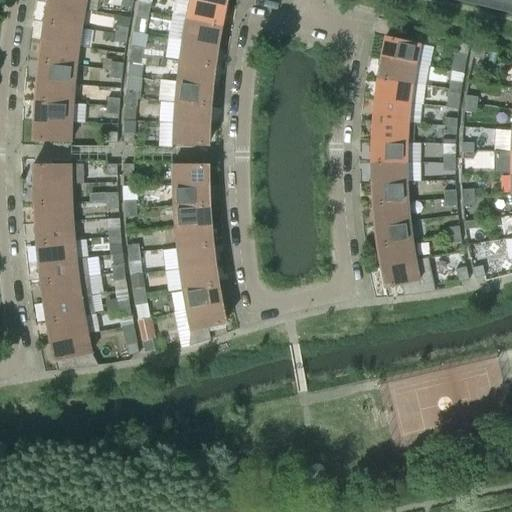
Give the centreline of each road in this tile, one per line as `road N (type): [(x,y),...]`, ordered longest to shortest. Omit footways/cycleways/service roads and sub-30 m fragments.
road 1 (residential): [(273,305),(334,292),(345,275),(334,147),(342,54),(336,38),(304,20)]
road 2 (residential): [(304,20),(272,21),(252,40),(242,105),(243,226),(253,290),(273,305)]
road 3 (residential): [(2,372),(12,361),(0,161)]
road 4 (residential): [(0,144),(13,0)]
